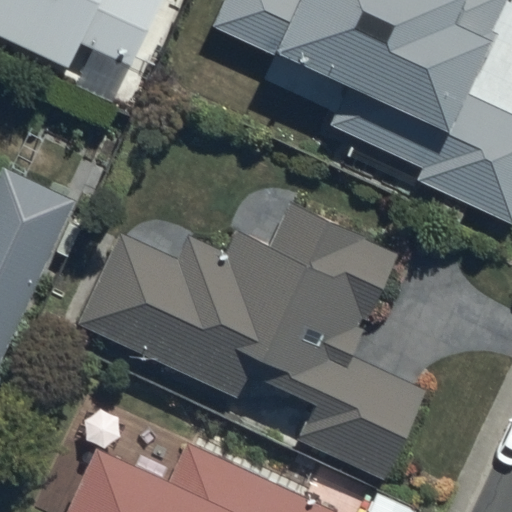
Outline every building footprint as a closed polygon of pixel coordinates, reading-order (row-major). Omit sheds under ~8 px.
[(0,0),(0,22),(72,56),(83,33),(131,55),(156,0),(0,0)] [(218,0),(212,15),(279,46),(286,32),(353,63),(331,112),(423,155),(417,168),(511,212),(511,211),(511,101),(464,79),(500,0),(218,0)] [(3,155),(0,161),(0,349),(76,190),(3,155)] [(178,244),(118,221),(76,315),(238,388),(248,362),(315,387),(297,434),(387,468),(422,376),(353,350),(394,240),(361,228),(364,220),(286,191),(269,236),(233,222),(226,241),(185,225),(178,244)] [(189,431),(176,460),(95,423),(54,511),(350,511),(353,506),(189,431)]
